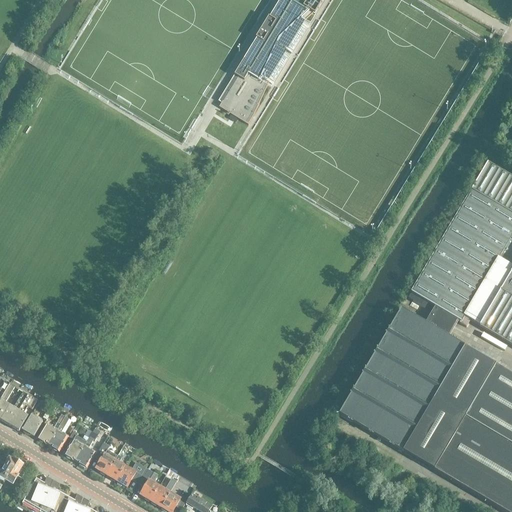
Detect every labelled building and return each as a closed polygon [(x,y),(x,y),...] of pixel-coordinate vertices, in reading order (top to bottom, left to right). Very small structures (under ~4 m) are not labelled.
[(222,102),(219,108),(248,126),(254,117),(265,85),(267,82),(273,85),(290,57),(282,53),(284,49),(292,54),(307,29),(302,25),(305,20),(306,20),(313,14),(314,15),(323,0),(280,0),(219,101),(222,102)] [(499,511),(511,511),(511,374),(466,346),(449,336),(459,319),(461,321),(460,323),(466,327),(471,320),(511,344),(511,177),(488,163),(472,190),(473,191),(414,291),(412,291),(409,298),(426,308),(429,303),(435,307),(425,325),(401,310),(340,414),(499,511)] [(0,401),(10,385),(6,383),(0,391),(0,401)] [(0,421),(10,405),(5,403),(14,388),(10,385),(0,401),(0,421)] [(10,405),(0,421),(9,427),(28,396),(22,393),(13,407),(10,405)] [(31,409),(36,401),(28,396),(9,427),(19,433),(28,416),(23,413),(27,407),(31,409)] [(43,423),(31,416),(22,431),(23,431),(23,433),(26,435),(28,434),(34,438),(43,423)] [(45,444),(48,446),(65,417),(61,416),(54,429),(49,427),(48,428),(47,427),(39,440),(40,441),(40,443),(43,444),(45,444)] [(65,436),(61,434),(69,420),(65,417),(48,446),(51,448),(52,450),(54,451),(56,451),(57,451),(62,443),(66,438),(64,437),(65,436)] [(99,435),(99,434),(94,430),(87,443),(76,462),(85,468),(89,460),(90,461),(91,459),(90,459),(93,454),(91,453),(92,452),(88,450),(94,440),(95,441),(99,435)] [(66,456),(76,462),(87,443),(76,436),(74,440),(75,441),(71,448),(70,447),(69,449),(70,449),(66,456)] [(110,448),(104,444),(95,459),(100,462),(95,470),(106,476),(115,461),(114,460),(105,455),(110,448)] [(116,482),(125,467),(120,464),(127,452),(121,449),(114,460),(115,461),(106,476),(116,482)] [(0,489),(2,486),(0,484),(0,481),(3,483),(4,481),(12,485),(16,478),(20,481),(26,471),(20,467),(21,466),(13,462),(13,463),(8,460),(1,472),(0,471),(0,489)] [(125,467),(116,482),(127,489),(132,481),(138,484),(147,470),(140,466),(136,473),(125,467)] [(158,476),(148,471),(147,470),(138,484),(144,488),(140,496),(151,503),(160,487),(154,484),(158,476)] [(31,483),(26,479),(20,489),(25,493),(31,483)] [(43,484),(35,479),(22,501),(39,510),(48,490),(41,488),(43,484)] [(172,480),(168,486),(173,489),(177,482),(172,480)] [(160,487),(151,503),(161,509),(170,494),(160,487)] [(55,491),(54,493),(48,490),(39,510),(42,511),(58,511),(65,496),(55,490),(55,491)] [(185,492),(182,497),(180,499),(170,494),(161,509),(166,511),(173,511),(176,507),(181,510),(190,495),(185,492)] [(193,508),(199,511),(208,511),(211,507),(192,495),(185,506),(187,507),(186,508),(191,510),(191,509),(192,510),(193,508)] [(76,511),(78,508),(72,505),(74,502),(74,501),(65,496),(58,511),(76,511)]
